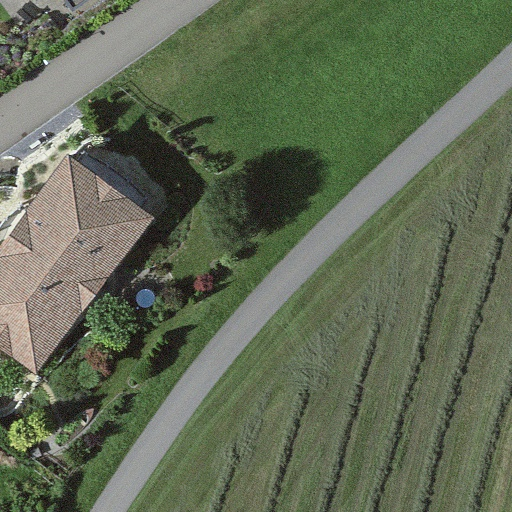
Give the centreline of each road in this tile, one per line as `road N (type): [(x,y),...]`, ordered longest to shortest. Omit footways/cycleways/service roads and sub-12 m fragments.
road 1 (unclassified): [(511,65),(381,182),(166,421),(109,511)]
road 2 (residential): [(176,0),(0,122)]
